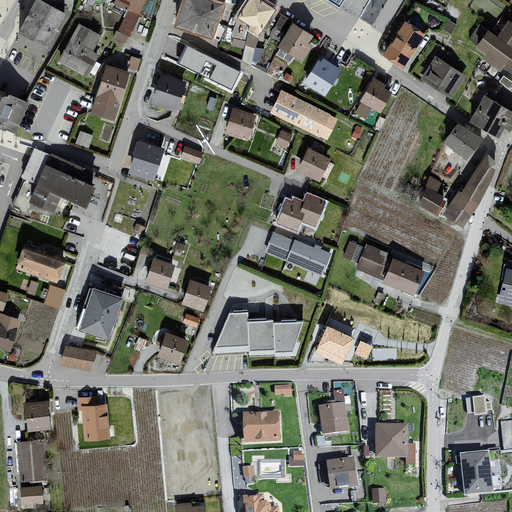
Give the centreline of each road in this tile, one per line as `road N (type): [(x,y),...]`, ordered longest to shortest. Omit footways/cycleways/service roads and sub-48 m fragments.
road 1 (residential): [(0,371),(67,381),(434,375)]
road 2 (residential): [(505,145),(434,375)]
road 3 (residential): [(434,375),(434,511)]
